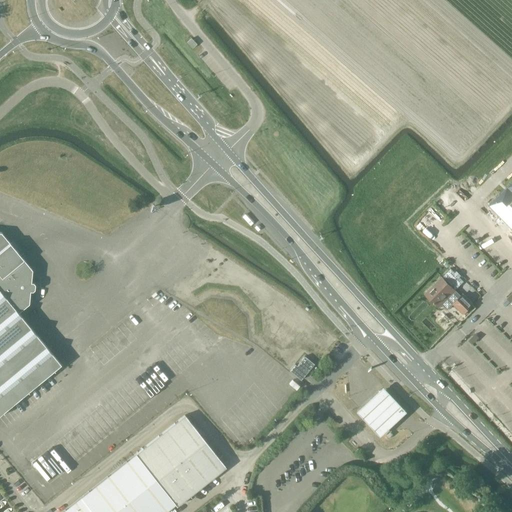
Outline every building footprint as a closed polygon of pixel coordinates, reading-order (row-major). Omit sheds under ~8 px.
[(191,38),(187,42),(192,48),(197,44),(191,38)] [(511,182),(489,205),(511,228),(511,182)] [(253,223),(245,214),(242,216),(250,225),(253,223)] [(0,414),(61,365),(18,313),(29,304),(30,291),(32,292),(34,289),(35,285),(33,283),(31,283),(32,270),(1,233),(0,232),(0,414)] [(441,277),(424,294),(438,308),(442,304),(447,310),(453,303),(464,314),(473,305),(464,295),(461,298),(455,290),(464,281),(460,277),(461,275),(456,271),(455,272),(451,269),(442,278),(441,277)] [(482,289),(477,294),(479,297),(477,298),(480,301),(481,299),(486,294),(482,289)] [(300,379),(313,363),(304,355),(296,365),(294,363),(289,369),(300,379)] [(407,410),(383,385),(357,409),(381,435),(407,410)] [(185,416),(136,454),(175,504),(177,506),(226,468),(185,416)] [(163,511),(175,504),(136,454),(61,511),(163,511)]
